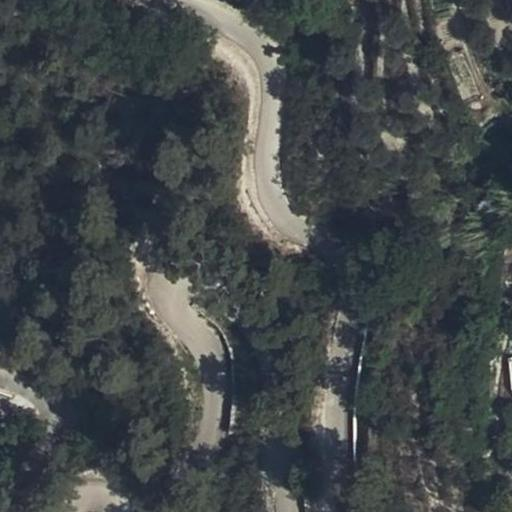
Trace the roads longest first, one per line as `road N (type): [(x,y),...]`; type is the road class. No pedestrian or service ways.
road 1 (residential): [(349,511),(341,391),(351,310),(345,269),(279,207),(266,161),(271,91),(264,55),(239,29),(174,0)]
road 2 (residential): [(194,511),(218,392),(211,355),(171,302),(173,277),(200,274),(243,311),(279,391),(294,511)]
road 3 (residential): [(0,490),(39,457),(54,425),(46,400),(0,374)]
